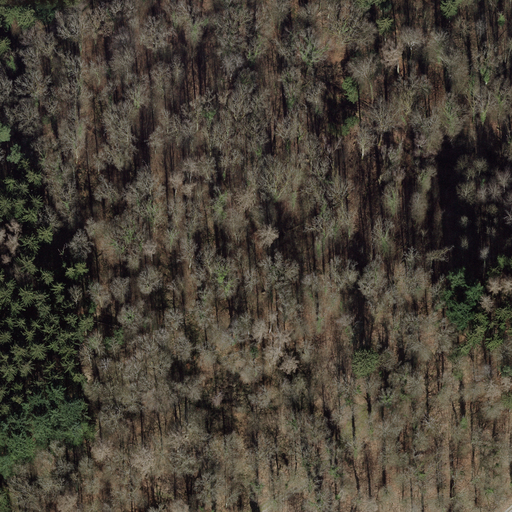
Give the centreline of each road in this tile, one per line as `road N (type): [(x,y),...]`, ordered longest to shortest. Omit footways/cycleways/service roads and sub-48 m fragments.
road 1 (track): [(187,0),(426,156),(511,180)]
road 2 (track): [(259,511),(338,455),(488,293)]
